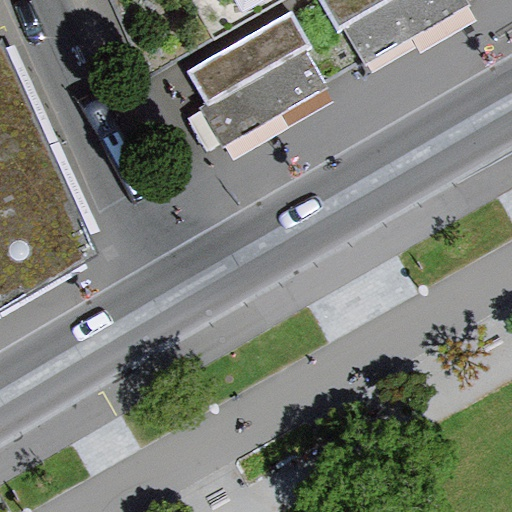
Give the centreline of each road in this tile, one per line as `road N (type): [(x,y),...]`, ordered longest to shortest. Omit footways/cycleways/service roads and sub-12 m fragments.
road 1 (residential): [(511,101),(169,298)]
road 2 (residential): [(169,298),(39,0)]
road 3 (residential): [(169,298),(0,399)]
